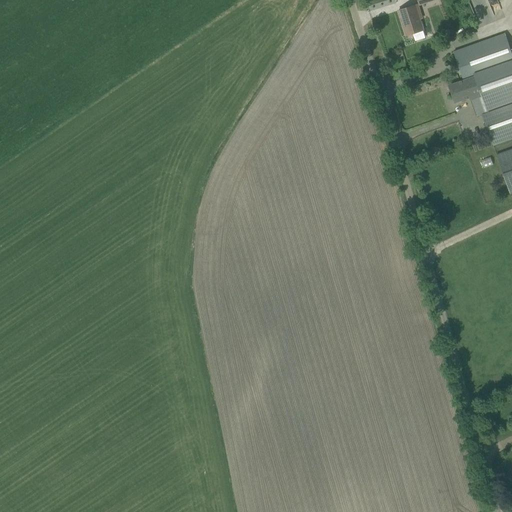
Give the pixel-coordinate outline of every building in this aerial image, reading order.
[(468,0),(478,22),(494,16),(488,2),(492,0),(468,0)] [(406,36),(424,30),(420,19),(423,18),(418,4),(397,12),(406,36)] [(503,35),(454,52),(464,79),(449,85),(455,102),(468,98),(469,102),(480,98),(485,113),(511,103),(511,51),(510,52),(503,35)] [(493,146),(502,142),(511,138),(511,104),(482,115),(493,146)] [(511,193),(511,149),(496,155),(510,194),(511,193)]
